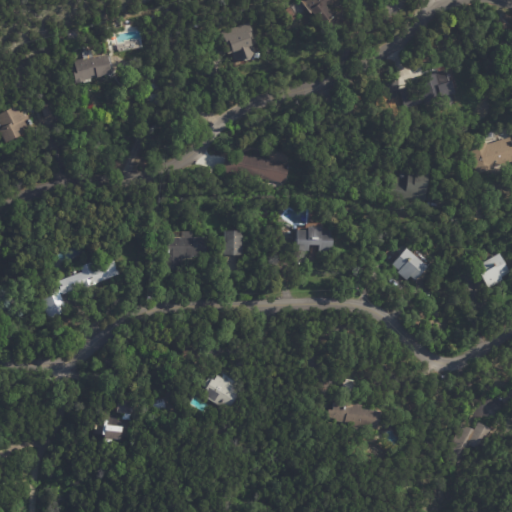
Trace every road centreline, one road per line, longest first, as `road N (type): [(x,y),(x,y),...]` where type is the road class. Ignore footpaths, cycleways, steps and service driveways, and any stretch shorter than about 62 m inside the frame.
road 1 (tertiary): [(511,326),(458,361),(370,306),(183,299),(144,306),(56,362),(0,353)]
road 2 (residential): [(458,0),(374,63),(232,113),(175,166),(150,178),(37,186),(0,229)]
